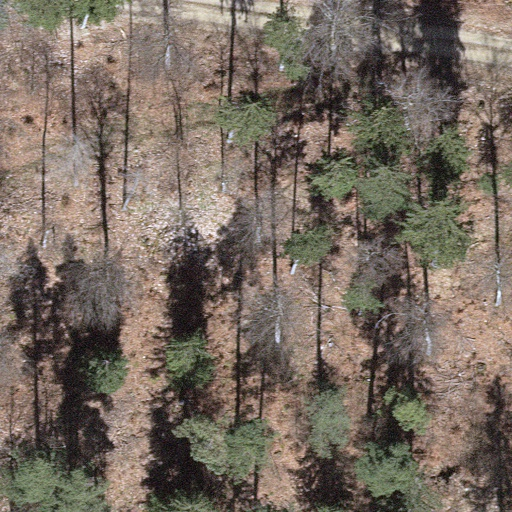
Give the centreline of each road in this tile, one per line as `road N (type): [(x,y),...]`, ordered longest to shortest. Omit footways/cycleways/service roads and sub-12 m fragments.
road 1 (track): [(479,33),(0,157)]
road 2 (track): [(511,39),(282,0)]
